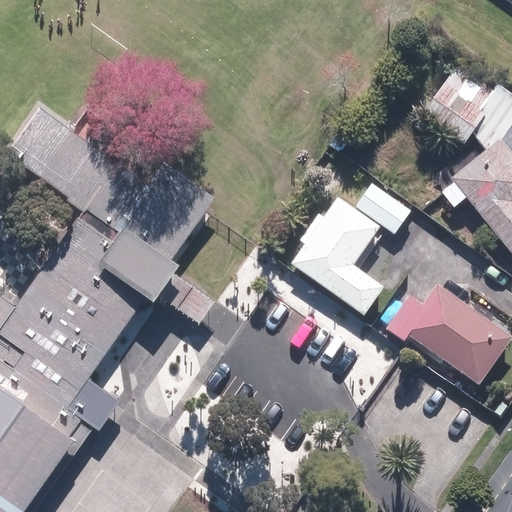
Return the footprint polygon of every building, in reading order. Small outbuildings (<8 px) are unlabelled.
[(471,138),(504,93),(462,62),(422,118),(464,147),(465,147),(471,138)] [(0,511),(21,511),(67,449),(71,451),(88,426),(95,431),(116,401),(83,378),(143,294),(154,302),(158,297),(194,323),(210,301),(173,276),(180,266),(169,258),(212,198),(165,165),(149,188),(100,154),(108,143),(90,130),(83,140),(37,108),(5,153),(65,197),(63,200),(81,213),(84,208),(115,231),(108,241),(74,217),(11,306),(0,298),(0,511)] [(327,148),(338,156),(349,141),(338,133),(327,148)] [(511,134),(502,147),(453,186),(511,259),(511,134)] [(353,212),(394,240),(411,217),(370,189),(353,212)] [(290,272),(364,323),(385,295),(352,273),(379,235),(337,205),(290,272)] [(405,343),(479,393),(511,345),(437,295),(423,315),(409,305),(388,336),(403,346),(405,343)]
